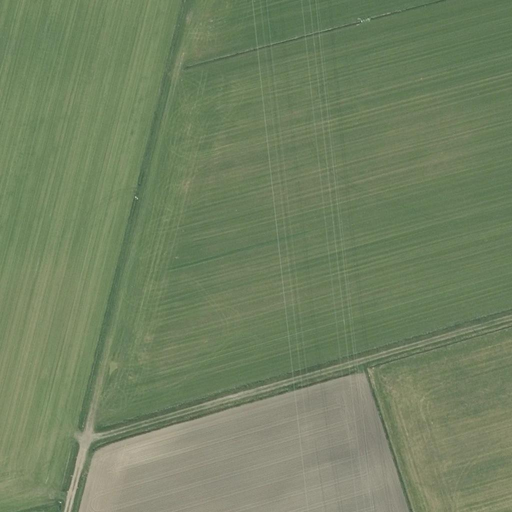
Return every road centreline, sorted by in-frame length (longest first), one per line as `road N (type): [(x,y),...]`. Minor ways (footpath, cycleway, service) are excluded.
road 1 (track): [(66,511),(84,441),(511,318)]
road 2 (track): [(84,441),(170,80)]
